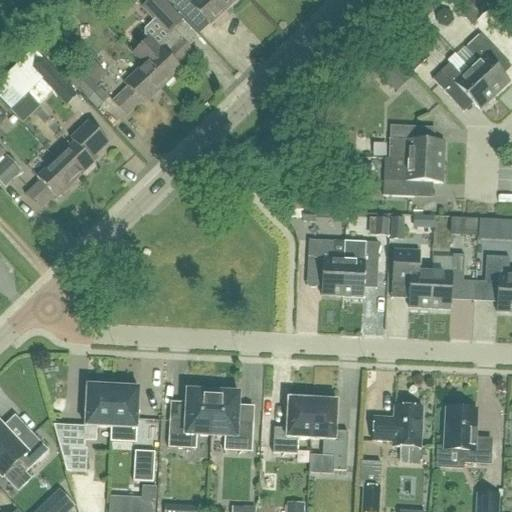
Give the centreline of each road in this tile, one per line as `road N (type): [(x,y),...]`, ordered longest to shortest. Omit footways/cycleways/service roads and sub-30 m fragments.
road 1 (residential): [(511,355),(76,334),(39,307)]
road 2 (unclassified): [(57,289),(354,0)]
